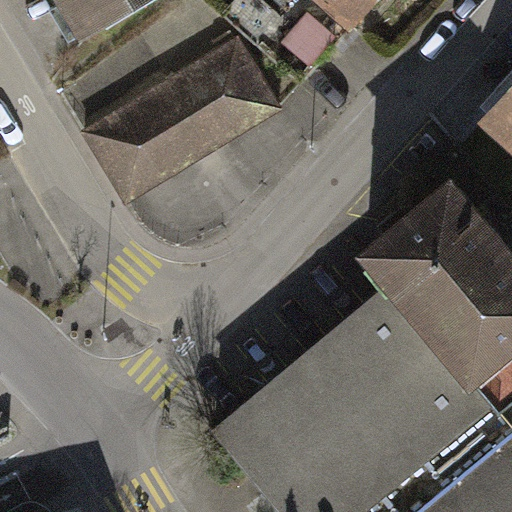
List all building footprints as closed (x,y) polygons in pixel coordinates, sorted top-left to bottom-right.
[(67,0),(93,42),(168,0),(67,0)] [(390,0),(318,0),(363,35),(390,0)] [(240,39),(88,132),(131,208),(284,114),(240,39)] [(511,88),(487,115),(511,139),(511,88)] [(511,511),(511,247),(463,190),(207,405),(293,511),(511,511)]
